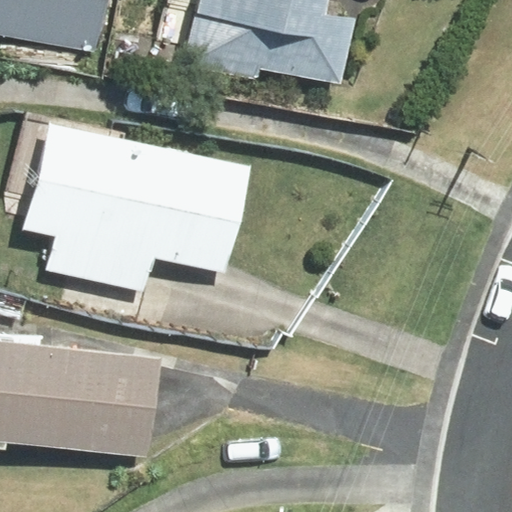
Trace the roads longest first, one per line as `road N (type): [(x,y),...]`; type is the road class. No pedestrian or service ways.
road 1 (unknown): [(176,511),(252,482),(342,478),(427,445)]
road 2 (residential): [(476,511),(511,341)]
